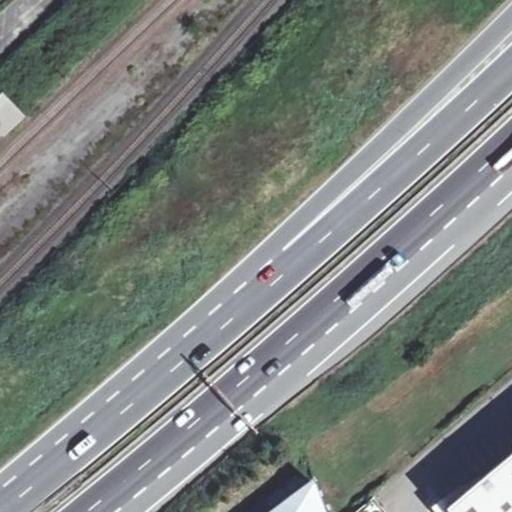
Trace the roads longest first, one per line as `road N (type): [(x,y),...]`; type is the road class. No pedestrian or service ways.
road 1 (trunk): [(511,19),(24,492)]
road 2 (trunk): [(511,65),(328,234),(24,492)]
road 3 (trunk): [(90,511),(511,143)]
